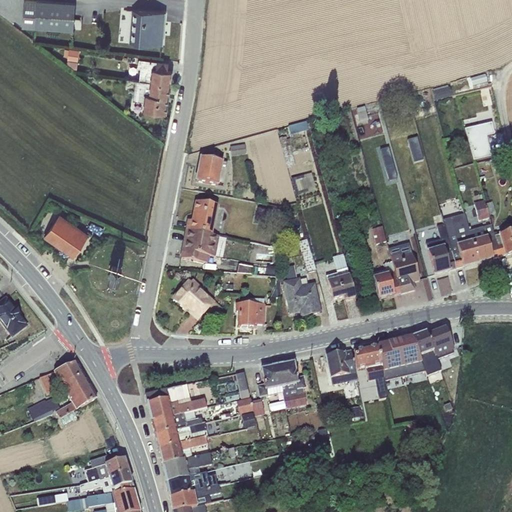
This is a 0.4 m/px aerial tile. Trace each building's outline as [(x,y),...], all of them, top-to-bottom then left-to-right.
[(75,2),(55,0),(23,0),(22,25),(73,29),(75,2)] [(164,12),(131,9),(128,41),(161,43),(164,12)] [(68,57),(67,63),(71,68),(77,69),(79,50),(69,48),(69,49),(64,48),(64,56),(68,57)] [(168,62),(139,58),(138,66),(141,66),(139,80),(170,84),(171,71),(165,70),(166,62),(168,63),(168,62)] [(485,75),(470,79),(473,89),(488,85),(485,75)] [(170,84),(139,80),(135,80),(133,100),(143,101),(142,110),(163,113),(165,97),(168,97),(170,84)] [(447,86),(432,90),(435,101),(452,97),(451,91),(449,92),(447,86)] [(364,107),(356,109),(360,124),(367,122),(367,121),(368,121),(364,107)] [(306,123),(288,127),(291,136),(308,131),(306,123)] [(492,123),(464,129),(473,161),(491,157),(487,141),(485,142),(484,137),(494,135),(492,123)] [(287,138),(279,140),(288,172),(295,170),(291,154),(292,154),(287,138)] [(417,139),(408,142),(414,165),(423,162),(417,139)] [(245,145),(230,147),(231,156),(246,153),(245,145)] [(388,148),(380,150),(388,181),(397,179),(388,148)] [(226,163),(200,158),(196,182),(218,187),(222,166),(226,167),(226,163)] [(311,174),(291,180),(295,196),(316,190),(311,174)] [(218,207),(196,202),(192,222),(188,221),(186,231),(212,236),(218,207)] [(484,202),(473,205),(478,222),(489,219),(484,202)] [(267,210),(257,209),(256,216),(255,216),(254,225),(265,227),(267,210)] [(44,235),(72,256),(87,234),(59,214),(44,235)] [(477,263),(469,232),(464,214),(442,221),(443,225),(456,269),(477,263)] [(456,269),(443,225),(436,227),(440,241),(425,245),(434,276),(456,269)] [(499,257),(493,236),(491,226),(469,232),(477,263),(499,257)] [(382,227),(371,230),(376,245),(386,243),(382,227)] [(212,236),(186,231),(181,259),(208,264),(210,257),(222,259),(226,239),(219,238),(219,237),(212,236)] [(511,231),(493,236),(499,257),(505,256),(511,254),(511,231)] [(307,240),(298,243),(307,274),(316,271),(307,240)] [(388,249),(392,263),(400,295),(415,291),(412,283),(419,281),(408,243),(388,249)] [(342,255),(332,258),(336,275),(325,278),(332,301),(348,297),(349,300),(354,299),(342,255)] [(111,262),(108,264),(108,274),(110,277),(119,277),(122,275),(122,266),(120,264),(111,262)] [(400,295),(392,263),(383,265),(385,271),(371,274),(378,300),(400,295)] [(253,268),(238,265),(237,274),(251,275),(253,268)] [(276,267),(267,266),(265,274),(275,276),(276,267)] [(276,279),(276,288),(270,299),(280,298),(280,279),(276,279)] [(300,279),(283,282),(290,314),(300,312),(301,318),(318,314),(317,309),(319,308),(313,284),(307,285),(301,287),(300,280),(300,279)] [(185,287),(173,301),(183,310),(186,307),(191,312),(191,313),(197,319),(213,302),(192,283),(187,289),(185,287)] [(249,305),(236,304),(235,313),(239,313),(238,328),(255,328),(255,326),(263,326),(264,308),(271,308),(271,306),(265,306),(265,305),(264,305),(264,300),(249,299),(249,305)] [(5,300),(0,303),(0,321),(12,336),(26,327),(19,317),(20,317),(13,308),(12,309),(11,306),(7,302),(5,300)] [(427,333),(426,333),(436,361),(453,354),(452,351),(454,350),(445,328),(435,332),(434,330),(427,333)] [(426,333),(412,338),(425,373),(427,377),(440,372),(436,361),(426,333)] [(403,344),(397,345),(405,378),(425,373),(412,338),(403,340),(403,344)] [(389,343),(378,346),(385,383),(405,378),(397,345),(390,347),(389,343)] [(378,346),(353,351),(357,371),(365,369),(368,382),(375,381),(379,401),(388,399),(385,383),(378,346)] [(343,353),(326,357),(332,386),(356,381),(351,352),(343,354),(343,353)] [(293,363),(277,367),(282,394),(287,415),(291,415),(290,411),(288,412),(288,410),(306,406),(303,390),(306,389),(304,377),(296,378),(293,363)] [(76,364),(54,373),(56,378),(50,381),(53,386),(59,383),(66,395),(87,383),(76,364)] [(277,367),(261,370),(264,384),(256,386),(259,399),(282,394),(277,367)] [(54,373),(39,379),(43,388),(46,396),(54,393),(52,387),(53,386),(50,381),(56,378),(54,373)] [(243,374),(235,376),(241,400),(249,398),(243,374)] [(96,399),(87,383),(66,395),(71,404),(55,413),(63,427),(77,419),(73,413),(96,399)] [(186,386),(181,387),(184,401),(190,400),(186,386)] [(181,387),(145,395),(151,422),(194,412),(206,409),(204,400),(190,403),(190,400),(184,401),(181,387)] [(237,393),(225,395),(226,403),(239,400),(237,393)] [(54,397),(27,410),(33,421),(39,418),(40,421),(54,415),(53,413),(55,411),(59,408),(54,397)] [(250,399),(237,402),(239,415),(253,412),(250,399)] [(261,400),(251,402),(255,417),(264,415),(261,400)] [(358,407),(350,409),(351,419),(360,417),(358,407)] [(194,412),(151,422),(155,436),(202,424),(201,418),(196,420),(194,412)] [(252,413),(241,416),(244,429),(256,427),(252,413)] [(413,423),(407,425),(410,439),(416,437),(413,423)] [(202,424),(155,436),(158,451),(206,440),(208,439),(204,424),(202,424)] [(325,430),(318,431),(324,455),(331,454),(325,430)] [(206,440),(158,451),(162,465),(192,459),(190,450),(208,446),(206,440)] [(234,450),(222,452),(224,461),(235,458),(234,450)] [(192,459),(162,465),(166,483),(190,478),(189,477),(200,474),(198,468),(212,465),(210,455),(192,459)] [(291,455),(283,457),(284,466),(293,464),(291,455)] [(92,469),(109,464),(107,457),(90,462),(92,469)] [(88,484),(127,472),(123,460),(109,464),(92,469),(84,472),(88,484)] [(104,496),(133,491),(127,472),(88,484),(79,487),(81,493),(90,490),(90,492),(101,488),(104,496)] [(190,478),(166,483),(169,498),(217,487),(215,475),(205,478),(205,473),(200,474),(189,477),(190,478)] [(217,487),(169,498),(171,511),(175,511),(190,509),(205,505),(211,504),(209,497),(221,494),(219,486),(217,487)] [(139,511),(133,491),(104,496),(67,503),(68,511),(69,511),(105,506),(106,510),(95,511),(139,511)] [(55,498),(37,501),(38,507),(56,504),(55,498)]
